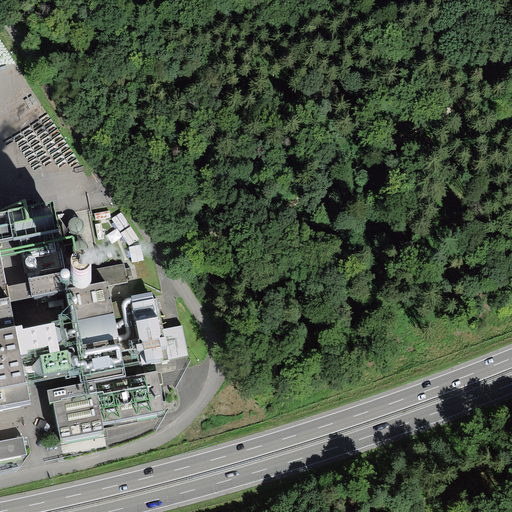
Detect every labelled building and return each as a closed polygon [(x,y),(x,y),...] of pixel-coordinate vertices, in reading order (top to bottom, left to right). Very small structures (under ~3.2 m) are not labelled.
[(51,213),(0,222),(0,247),(1,248),(56,238),(51,213)] [(0,415),(32,409),(28,388),(18,334),(12,304),(10,292),(1,248),(0,247),(0,415)] [(123,269),(10,292),(12,304),(65,293),(71,324),(18,334),(28,388),(78,378),(81,391),(94,388),(126,382),(107,287),(126,283),(123,269)] [(181,328),(160,332),(153,296),(130,301),(144,369),(187,360),(181,328)] [(94,388),(102,426),(163,413),(156,376),(126,382),(94,388)] [(51,397),(61,444),(104,435),(102,426),(94,388),(81,391),(51,397)] [(0,460),(25,457),(22,440),(0,443),(0,460)]
